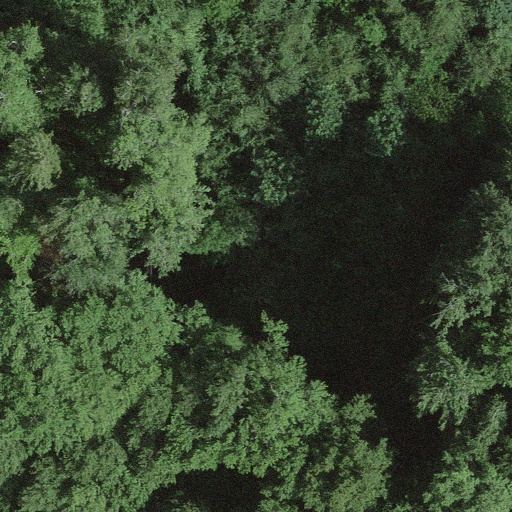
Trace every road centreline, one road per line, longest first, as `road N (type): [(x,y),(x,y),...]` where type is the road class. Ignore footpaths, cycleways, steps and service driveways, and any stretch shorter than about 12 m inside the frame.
road 1 (track): [(170,349),(137,281),(44,180),(0,146)]
road 2 (track): [(235,511),(170,349)]
